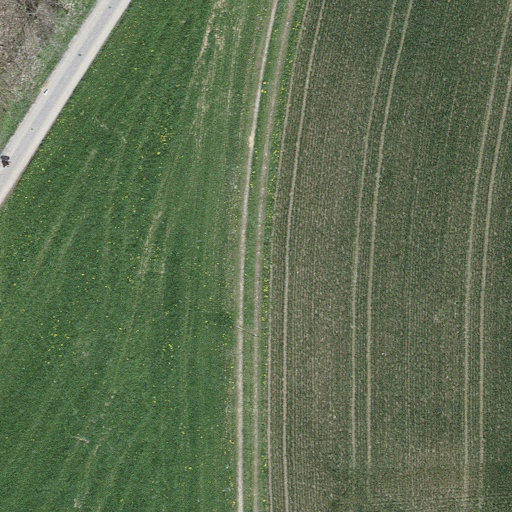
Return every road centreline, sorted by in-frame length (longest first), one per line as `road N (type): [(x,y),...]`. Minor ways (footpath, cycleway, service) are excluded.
road 1 (track): [(285,0),(250,221),(250,511)]
road 2 (track): [(0,174),(115,0)]
